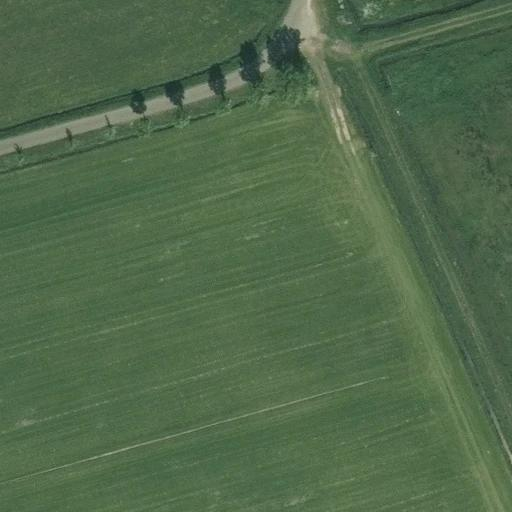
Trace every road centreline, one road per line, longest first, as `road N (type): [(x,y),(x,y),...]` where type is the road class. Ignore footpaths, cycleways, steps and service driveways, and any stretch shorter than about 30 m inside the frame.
road 1 (track): [(511,428),(351,53),(292,22)]
road 2 (unclassified): [(0,148),(232,80),(281,40),(299,0)]
road 3 (track): [(351,53),(511,7)]
